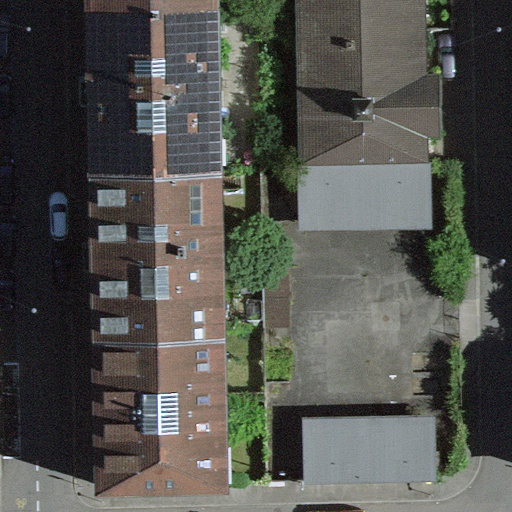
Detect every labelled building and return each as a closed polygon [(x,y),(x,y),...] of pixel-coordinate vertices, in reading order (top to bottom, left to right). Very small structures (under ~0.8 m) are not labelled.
[(215,30),(201,30),(200,0),(84,0),(86,53),(89,212),(92,371),(94,483),(210,480),(209,440),(223,440),(221,360),(208,360),(206,299),(220,298),(218,195),(205,196),(203,134),(217,133),(215,30)] [(297,0),(301,163),(420,161),(427,160),(427,158),(427,156),(427,133),(441,133),(440,70),(426,70),(424,0),(297,0)] [(301,163),(302,219),(428,216),(427,160),(420,161),(301,163)] [(306,422),(307,479),(433,476),(432,420),(306,422)] [(305,474),(305,445),(281,445),(281,474),(305,474)]
